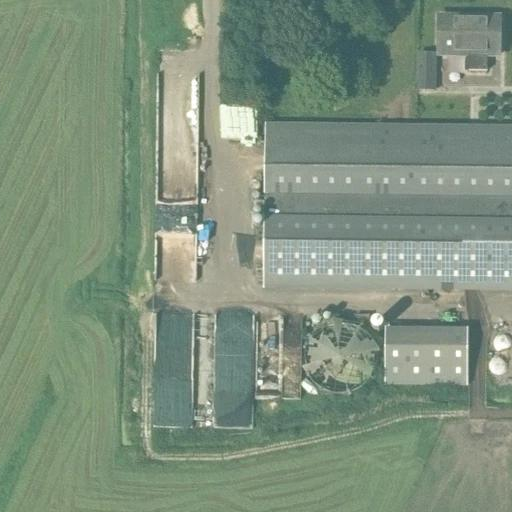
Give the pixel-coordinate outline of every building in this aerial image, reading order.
[(500,19),(439,18),(438,55),(468,55),(468,71),(487,72),(487,55),(499,55),(500,19)] [(419,73),(418,92),(436,92),(436,73),(419,73)] [(511,130),(266,127),(264,288),(511,290),(511,130)] [(196,281),(196,143),(154,143),(154,281),(196,281)] [(154,426),(210,425),(210,402),(193,402),(192,321),(153,321),(154,426)] [(303,368),(319,393),(349,400),(374,382),(380,352),(363,327),(333,321),(308,338),(303,368)] [(257,398),(283,397),(281,329),(255,330),(257,398)] [(468,331),(385,330),(384,386),(466,388),(468,331)]
